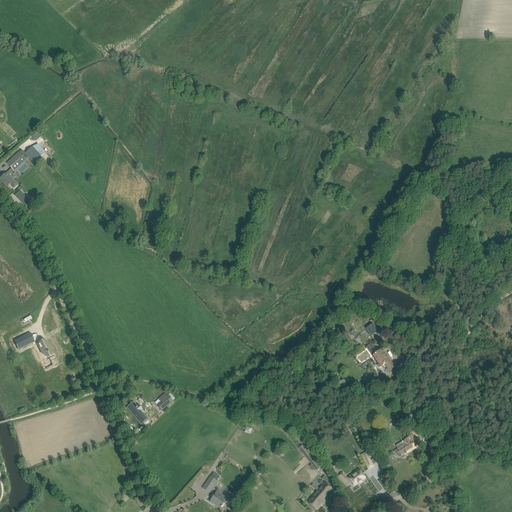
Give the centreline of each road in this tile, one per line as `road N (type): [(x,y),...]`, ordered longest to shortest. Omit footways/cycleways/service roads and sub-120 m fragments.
road 1 (unclassified): [(159,511),(46,261),(0,204)]
road 2 (track): [(452,430),(467,333),(511,292)]
road 3 (unclassified): [(371,511),(441,471),(452,430)]
